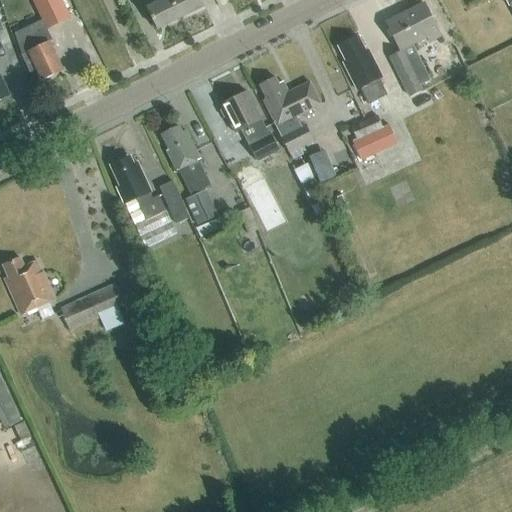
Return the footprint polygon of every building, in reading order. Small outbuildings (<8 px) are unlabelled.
[(60,0),(34,0),(48,28),(63,20),(69,18),(60,0)] [(157,29),(181,18),(171,0),(164,0),(155,5),(152,0),(141,0),(146,10),(147,9),(157,29)] [(171,0),(181,18),(204,6),(200,0),(171,0)] [(427,38),(430,43),(441,38),(424,4),(386,23),(401,51),(427,38)] [(42,81),(63,71),(49,42),(47,43),(41,30),(31,35),(37,48),(22,56),(30,73),(37,70),(42,81)] [(360,89),(369,105),(387,95),(379,79),(382,78),(369,51),(366,52),(358,37),(338,47),(346,62),(343,63),(357,90),(360,89)] [(409,64),(396,71),(409,97),(422,90),(419,85),(412,71),(411,68),(409,64)] [(0,100),(10,96),(0,76),(0,100)] [(276,78),(260,86),(267,101),(264,102),(290,153),(313,143),(305,126),(299,128),(295,119),(322,106),(310,82),(288,93),(283,82),(279,85),(276,78)] [(222,108),(220,111),(224,118),(227,119),(235,133),(244,129),(252,145),(249,146),(257,162),(279,150),(270,131),(268,132),(247,92),(221,106),(222,108)] [(377,117),(352,129),(357,140),(352,142),(362,160),(397,143),(389,125),(383,128),(377,117)] [(181,133),(178,127),(163,135),(170,150),(167,151),(177,171),(179,171),(191,196),(211,186),(198,161),(200,160),(186,131),(181,133)] [(311,156),(323,181),(339,174),(327,149),(311,156)] [(132,166),(128,158),(113,165),(122,186),(117,188),(124,204),(136,199),(137,202),(126,207),(146,248),(177,233),(166,210),(166,211),(159,196),(153,199),(150,193),(151,192),(138,163),(132,166)] [(311,169),(296,176),(300,184),(315,177),(311,169)] [(177,225),(190,218),(173,182),(159,188),(177,225)] [(219,216),(206,190),(185,200),(197,226),(219,216)] [(258,231),(249,208),(239,212),(248,235),(258,231)] [(231,224),(227,215),(197,229),(201,238),(231,224)] [(20,259),(3,267),(8,279),(5,280),(21,316),(54,300),(37,262),(24,267),(20,259)] [(100,317),(126,305),(116,283),(60,308),(71,332),(101,319),(100,317)] [(21,420),(1,376),(0,376),(0,417),(5,428),(21,420)]
